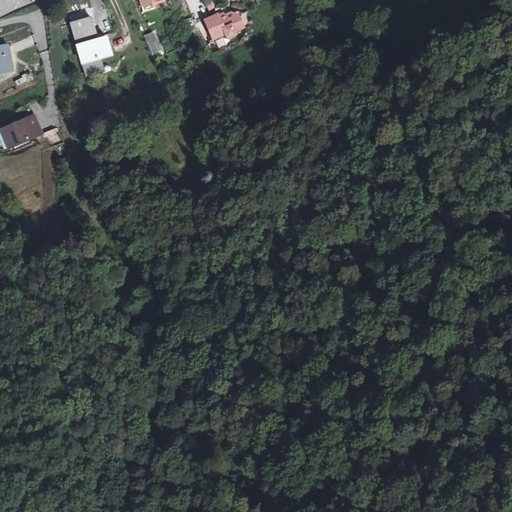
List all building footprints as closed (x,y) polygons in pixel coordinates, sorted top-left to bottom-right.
[(154,9),(151,0),(141,0),(145,12),(154,9)] [(151,0),(154,9),(160,7),(165,5),(163,0),(151,0)] [(208,12),(214,8),(211,0),(204,4),(208,12)] [(231,14),(223,17),(218,20),(217,17),(216,16),(204,21),(213,40),(225,35),(226,39),(235,36),(233,33),(243,29),(238,17),(231,14)] [(72,24),(77,44),(97,38),(92,19),(72,24)] [(181,24),(184,33),(187,31),(189,35),(197,31),(192,20),(181,24)] [(171,32),(174,39),(182,35),(179,29),(171,32)] [(145,37),(152,54),(161,51),(153,34),(145,37)] [(106,36),(97,38),(77,44),(83,64),(111,56),(106,36)] [(224,38),(216,40),(218,49),(227,46),(224,38)] [(11,63),(8,48),(7,46),(0,47),(0,73),(13,71),(11,63)] [(15,83),(17,87),(33,79),(30,73),(22,77),(23,78),(15,83)] [(2,131),(10,149),(42,135),(34,118),(2,131)] [(56,128),(45,132),(49,145),(60,141),(56,128)]
